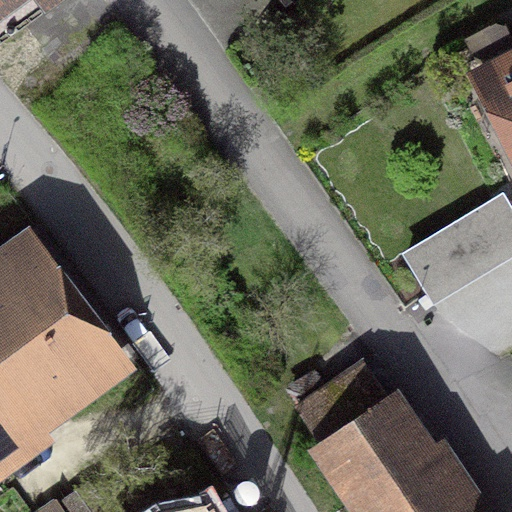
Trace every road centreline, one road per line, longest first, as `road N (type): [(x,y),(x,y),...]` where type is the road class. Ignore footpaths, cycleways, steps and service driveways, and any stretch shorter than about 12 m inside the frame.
road 1 (residential): [(511,507),(145,0)]
road 2 (residential): [(279,511),(137,288),(0,122)]
